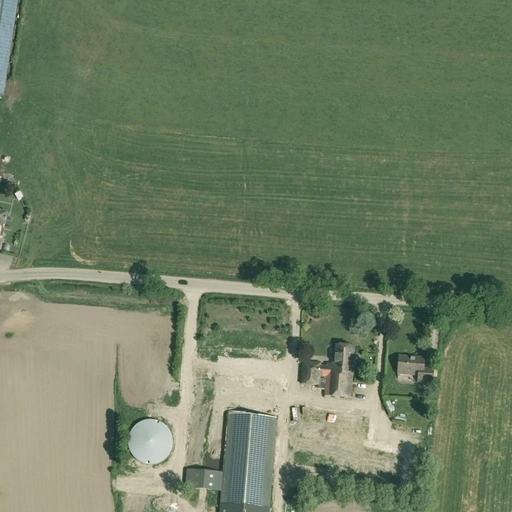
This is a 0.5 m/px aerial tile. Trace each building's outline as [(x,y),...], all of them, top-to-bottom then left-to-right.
[(0,0),(0,96),(2,97),(16,0),(0,0)] [(327,378),(325,397),(352,398),(354,374),(355,374),(355,363),(353,362),(354,347),(336,345),(335,359),(334,359),(333,365),(328,364),(328,367),(321,366),(321,364),(304,363),(302,385),(320,386),(321,377),(327,378)] [(418,376),(418,382),(433,383),(434,370),(424,369),(425,359),(400,357),(398,374),(418,376)] [(295,407),(297,422),(304,420),(301,406),(295,407)] [(349,435),(370,434),(369,411),(348,411),(349,435)] [(151,465),(157,465),(159,464),(164,461),(166,459),(170,455),(172,451),(173,447),(173,442),(173,439),(171,435),(169,431),(167,428),(164,425),(159,423),(154,421),(151,421),(146,422),(143,423),(138,425),(134,429),(132,432),(130,436),(129,439),(129,443),(129,448),(130,451),(132,455),(135,459),(139,462),(142,464),(146,465),(151,465)] [(337,444),(340,432),(311,426),(309,438),(337,444)] [(340,433),(340,443),(351,444),(352,434),(340,433)]
